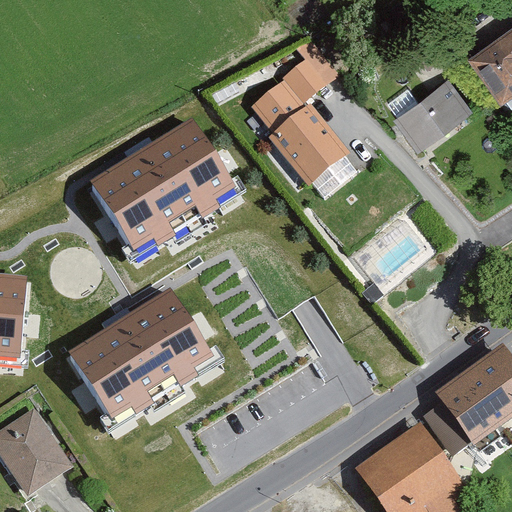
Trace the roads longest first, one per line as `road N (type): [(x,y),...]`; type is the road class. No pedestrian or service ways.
road 1 (tertiary): [(511,320),(223,511)]
road 2 (unknown): [(355,120),(465,233),(466,265),(432,313),(447,365)]
